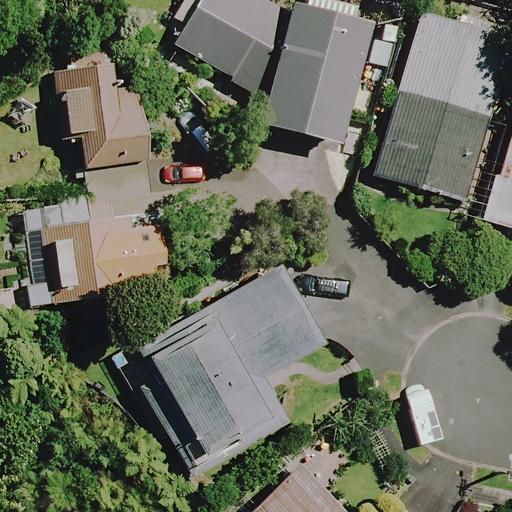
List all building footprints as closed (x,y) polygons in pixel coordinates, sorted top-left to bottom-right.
[(360,30),(286,11),(282,25),(242,0),(202,0),(171,49),(261,106),(254,132),(329,151),(360,30)] [(506,45),(416,20),(371,182),(461,207),(506,45)] [(73,140),(77,175),(145,167),(131,49),(46,59),(56,142),(73,140)] [(511,133),(505,131),(478,224),(511,233),(511,133)] [(0,214),(0,300),(2,315),(155,297),(144,197),(0,214)] [(314,351),(269,270),(130,346),(196,465),(277,421),(256,382),(314,351)] [(331,511),(292,470),(245,511),(331,511)]
